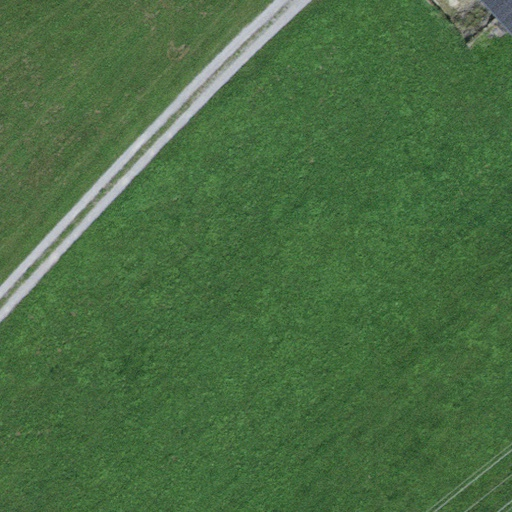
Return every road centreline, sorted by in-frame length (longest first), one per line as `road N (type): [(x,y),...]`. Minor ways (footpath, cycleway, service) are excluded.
road 1 (trunk): [(511,4),(312,218),(17,511)]
road 2 (track): [(0,296),(288,0)]
